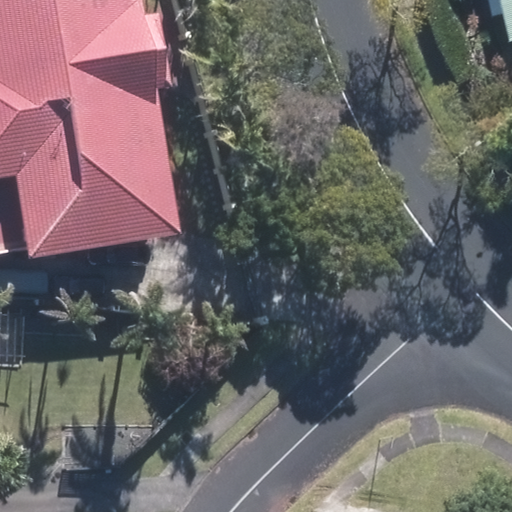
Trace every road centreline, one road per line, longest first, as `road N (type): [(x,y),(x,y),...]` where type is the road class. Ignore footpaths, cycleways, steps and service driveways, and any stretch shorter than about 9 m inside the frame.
road 1 (residential): [(462,289),(359,140),(331,83),(307,0)]
road 2 (residential): [(236,511),(462,289)]
